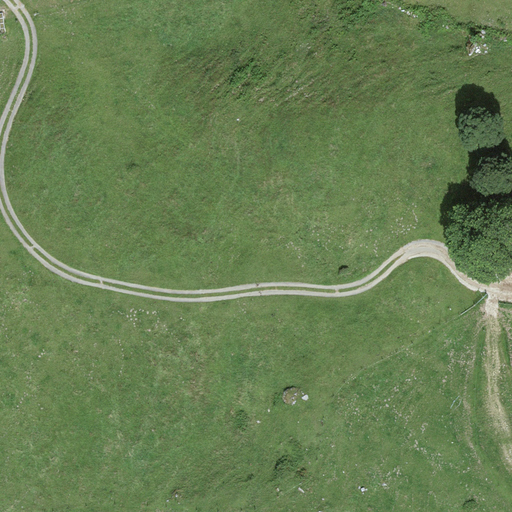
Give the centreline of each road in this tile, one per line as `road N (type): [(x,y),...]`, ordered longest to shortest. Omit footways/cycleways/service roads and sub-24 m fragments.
road 1 (track): [(497,291),(428,246),(341,291),(137,291),(54,266),(15,226),(0,185)]
road 2 (track): [(0,146),(32,52),(26,19),(10,0)]
